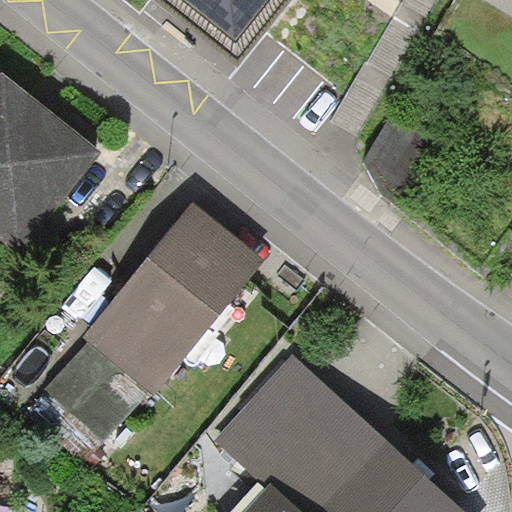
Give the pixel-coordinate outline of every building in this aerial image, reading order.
[(149,0),(184,27),(205,0),(149,0)] [(4,78),(0,82),(0,239),(20,255),(101,156),(57,120),(4,78)] [(445,142),(396,110),(359,167),(408,198),(445,142)] [(265,264),(195,205),(142,269),(85,338),(90,343),(149,392),(154,397),(265,264)] [(99,448),(149,392),(90,343),(44,392),(99,448)] [(461,511),(293,358),(215,443),(268,491),(249,511),(461,511)]
